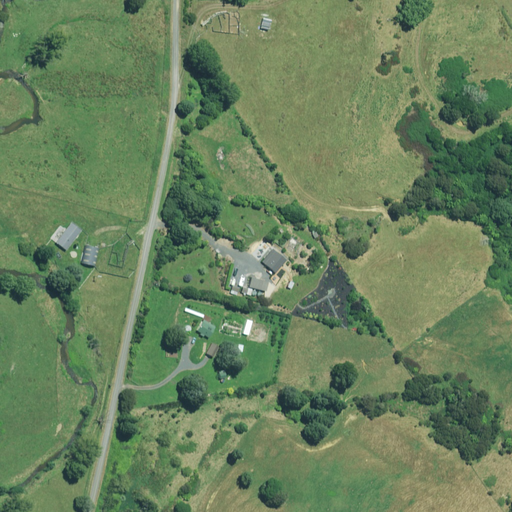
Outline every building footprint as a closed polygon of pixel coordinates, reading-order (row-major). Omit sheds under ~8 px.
[(73,238),(67,243),(66,242),(56,253),(61,258),(65,253),(71,258),(77,252),(72,247),(77,242),(73,238)] [(98,248),(86,245),(82,264),(94,267),(98,248)] [(286,261),(273,250),(262,262),(275,274),(286,261)] [(245,273),(237,271),(230,294),(236,296),(240,282),(242,283),(245,273)] [(268,283),(251,279),(248,288),(266,292),(268,283)] [(263,294),(253,290),(251,296),(261,299),(263,294)] [(253,322),(247,320),(242,334),(248,336),(253,322)] [(196,332),(200,334),(199,336),(202,337),(203,336),(208,339),(214,328),(202,321),(196,332)]
